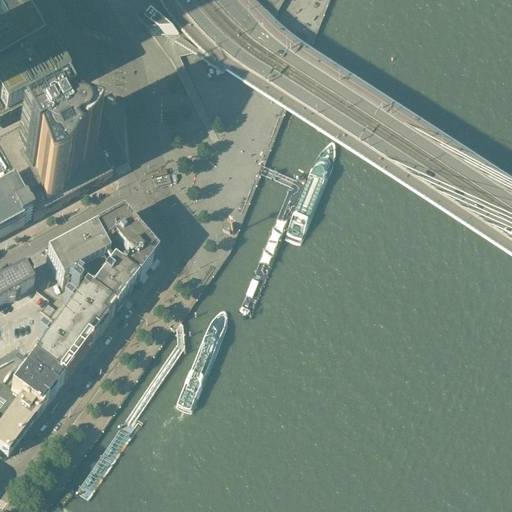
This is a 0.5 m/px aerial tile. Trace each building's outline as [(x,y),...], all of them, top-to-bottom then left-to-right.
[(0,0),(0,71),(43,47),(26,19),(21,9),(15,0),(0,0)] [(164,0),(166,4),(170,9),(174,15),(176,18),(178,20),(173,24),(173,25),(169,28),(157,18),(147,30),(160,49),(173,48),(181,55),(196,51),(264,37),(284,0),(164,0)] [(0,127),(38,108),(64,94),(58,83),(59,82),(52,71),(53,70),(46,57),(42,60),(22,71),(17,74),(21,82),(0,93),(0,127)] [(321,106),(317,115),(313,123),(313,127),(315,129),(317,130),(320,130),(322,129),(330,121),(338,112),(341,106),(345,97),(348,90),(348,86),(346,84),(343,83),(340,84),(336,88),(330,93),(325,100),(321,106)] [(111,182),(91,144),(86,134),(75,112),(63,118),(25,138),(24,138),(0,150),(0,162),(31,223),(32,225),(44,219),(44,218),(50,215),(111,182)] [(31,223),(0,162),(0,241),(22,230),(21,228),(31,223)] [(166,172),(154,175),(155,180),(161,178),(167,177),(166,172)] [(168,179),(153,182),(154,189),(169,185),(168,179)] [(121,222),(94,237),(109,266),(135,286),(137,287),(155,262),(121,222)] [(225,234),(230,236),(232,229),(227,227),(226,227),(225,227),(224,227),(224,228),(223,228),(223,229),(223,230),(223,231),(223,232),(223,233),(224,233),(224,234),(225,234)] [(62,254),(46,263),(46,264),(61,292),(62,292),(72,284),(76,280),(82,291),(89,296),(113,315),(115,316),(116,314),(117,314),(117,313),(120,309),(121,308),(122,308),(121,308),(137,287),(135,286),(109,266),(94,237),(62,254)] [(23,275),(0,287),(0,309),(32,292),(27,283),(32,281),(27,273),(23,275)] [(55,314),(49,322),(89,351),(97,340),(98,339),(96,337),(97,336),(99,333),(102,329),(104,327),(106,328),(107,327),(115,316),(113,315),(89,296),(82,291),(76,280),(72,284),(74,285),(70,290),(71,290),(73,292),(68,298),(66,301),(61,307),(59,310),(58,310),(55,314)] [(32,292),(0,309),(0,369),(23,357),(24,358),(25,357),(25,358),(37,342),(36,341),(42,333),(41,333),(49,322),(40,315),(48,304),(32,292)] [(48,319),(53,312),(47,308),(42,315),(48,319)] [(89,351),(49,322),(41,333),(42,333),(36,341),(37,342),(25,358),(63,386),(73,372),(71,371),(79,361),(80,362),(89,351)] [(63,386),(25,358),(25,357),(24,358),(2,388),(40,417),(47,407),(45,405),(47,403),(48,401),(50,399),(51,397),(52,395),(53,394),(55,396),(63,386)] [(0,454),(7,460),(40,417),(2,388),(0,387),(0,454)]
